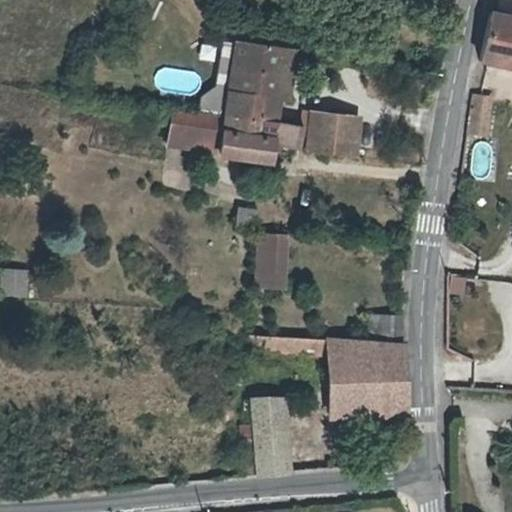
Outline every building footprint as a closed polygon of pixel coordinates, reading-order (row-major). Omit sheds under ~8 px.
[(511,15),(495,12),(486,62),(511,67),(511,15)] [(276,119),(280,93),(287,47),(241,40),(229,114),(276,119)] [(299,49),(287,47),(280,93),(292,95),(299,49)] [(471,134),(485,136),(492,97),(479,94),(471,134)] [(313,112),(310,149),(356,157),(358,130),(357,116),(313,112)] [(224,141),(222,151),(222,154),(273,160),(276,142),(297,146),(301,122),(276,119),(229,114),(228,120),(172,113),(169,145),(215,150),(216,141),(224,141)] [(215,150),(222,151),(224,141),(216,141),(215,150)] [(235,207),(236,224),(257,223),(256,206),(235,207)] [(258,234),(256,266),(282,268),(283,236),(258,234)] [(5,267),(2,292),(29,295),(31,269),(5,267)] [(446,294),(465,295),(466,275),(448,274),(446,294)] [(405,315),(386,315),(387,338),(405,339),(405,315)] [(330,412),(350,412),(350,397),(381,398),(381,413),(406,413),(405,343),(269,334),(268,348),(330,352),(330,412)] [(289,423),(309,421),(307,393),(286,394),(289,423)] [(255,431),(286,429),(284,396),(253,398),(255,431)] [(350,397),(350,412),(381,413),(381,398),(350,397)] [(290,472),(286,429),(255,431),(257,475),(290,472)]
